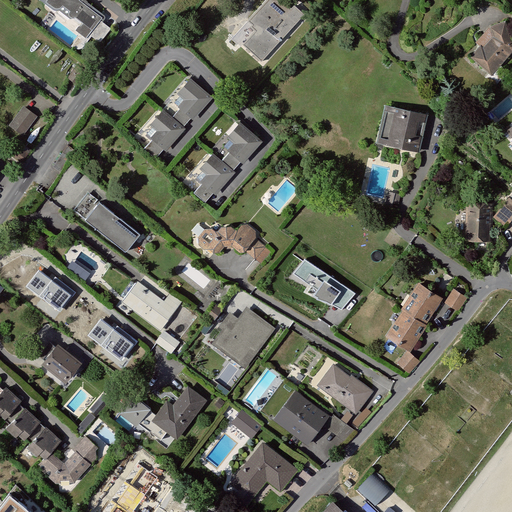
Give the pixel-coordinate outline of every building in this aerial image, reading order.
[(40,0),(53,10),(57,11),(60,11),(71,19),(73,18),(69,15),(71,12),(63,6),(61,9),(56,9),(47,2),(48,0),(40,0)] [(86,39),(103,18),(79,0),(48,0),(47,2),(56,9),(61,9),(63,6),(71,12),(69,15),(73,18),(74,19),(76,17),(84,24),(82,27),(79,26),(76,31),(83,36),(86,39)] [(105,15),(84,0),(79,0),(103,18),(86,39),(83,36),(81,39),(79,38),(72,47),(74,48),(77,49),(81,49),(83,48),(92,37),(103,22),(105,20),(106,17),(105,15)] [(251,27),(239,40),(261,60),(303,14),(293,5),(290,8),(280,0),(264,0),(247,19),(252,24),(250,26),(251,27)] [(479,46),(470,56),(491,75),(511,51),(511,39),(505,20),(489,25),(493,35),(483,46),(481,44),(479,46)] [(112,29),(103,22),(92,37),(101,43),(112,29)] [(493,35),(489,25),(475,42),(479,46),(481,44),(483,46),(493,35)] [(77,85),(87,72),(78,65),(68,78),(77,85)] [(183,98),(177,105),(179,107),(191,117),(192,119),(212,96),(190,76),(176,92),(183,98)] [(420,151),(428,113),(387,104),(377,141),(420,151)] [(38,116),(25,106),(10,125),(24,136),(38,116)] [(172,116),(162,107),(149,123),(156,129),(150,137),(152,138),(163,148),(165,150),(185,127),(183,126),(172,116)] [(191,117),(179,107),(172,116),(183,126),(191,117)] [(233,142),(227,149),(229,151),(240,161),(242,162),(262,140),(240,120),(226,135),(233,142)] [(163,148),(152,138),(143,148),(155,158),(163,148)] [(32,150),(21,142),(11,155),(22,164),(32,150)] [(81,154),(69,145),(63,152),(71,158),(76,161),(81,154)] [(222,159),(212,151),(199,167),(206,173),(200,180),(202,182),(213,192),(215,194),(235,171),(233,169),(222,159)] [(240,161),(229,151),(222,159),(233,169),(240,161)] [(71,158),(63,152),(54,166),(60,171),(71,158)] [(213,192),(202,182),(193,192),(205,201),(213,192)] [(401,194),(389,191),(385,206),(393,207),(394,202),(398,203),(401,194)] [(511,198),(510,197),(500,210),(511,220),(511,219),(511,198)] [(142,233),(101,200),(86,219),(128,251),(142,233)] [(492,241),(494,203),(468,201),(466,239),(492,241)] [(197,237),(198,243),(203,248),(209,247),(213,251),(216,251),(219,251),(224,245),(231,244),(239,251),(245,250),(256,237),(256,230),(248,223),(241,224),(238,228),(235,228),(230,225),(220,226),(218,230),(215,230),(212,228),(205,228),(197,237)] [(266,246),(256,237),(245,250),(255,259),(266,246)] [(266,246),(255,259),(261,264),(272,251),(266,246)] [(354,296),(305,261),(290,282),(340,316),(354,296)] [(71,296),(39,271),(27,286),(59,311),(71,296)] [(122,301),(161,329),(162,327),(179,304),(182,300),(171,292),(165,300),(138,280),(122,301)] [(403,309),(427,324),(444,297),(420,282),(403,309)] [(454,289),(445,302),(459,311),(467,298),(454,289)] [(223,308),(214,302),(204,315),(213,322),(223,308)] [(179,305),(172,319),(187,326),(194,313),(179,305)] [(239,317),(230,311),(219,325),(223,328),(213,342),(246,367),(276,327),(247,305),(239,317)] [(386,336),(409,350),(427,324),(403,309),(386,336)] [(133,346),(101,321),(89,336),(121,361),(133,346)] [(178,340),(164,329),(156,341),(171,352),(180,341),(178,340)] [(75,340),(67,349),(79,358),(86,349),(75,340)] [(67,349),(58,341),(40,361),(65,381),(78,364),(81,360),(79,358),(67,349)] [(94,356),(86,349),(79,358),(81,360),(78,364),(84,368),(94,356)] [(409,350),(397,362),(409,373),(420,361),(409,350)] [(334,364),(317,385),(356,414),(374,390),(352,375),(351,376),(334,364)] [(167,399),(152,419),(178,438),(208,399),(188,384),(174,403),(167,399)] [(21,400),(5,385),(2,389),(0,390),(0,414),(4,418),(18,403),(21,400)] [(295,390),(273,419),(308,445),(325,422),(329,415),(295,390)] [(104,392),(90,408),(97,414),(111,399),(104,392)] [(132,394),(119,412),(137,426),(151,407),(132,394)] [(23,408),(18,403),(4,418),(9,423),(23,408)] [(40,421),(25,406),(23,408),(9,423),(5,426),(15,436),(17,433),(24,439),(25,437),(39,422),(40,421)] [(372,412),(367,408),(353,422),(358,427),(372,412)] [(254,419),(241,410),(233,422),(246,431),(254,419)] [(347,411),(341,420),(346,424),(353,415),(347,411)] [(96,417),(90,412),(77,427),(79,428),(78,430),(82,434),(96,417)] [(341,420),(334,415),(332,417),(329,415),(325,422),(327,423),(325,426),(337,436),(346,424),(341,420)] [(39,422),(25,437),(30,442),(44,427),(39,422)] [(61,439),(46,425),(44,427),(30,442),(26,446),(36,455),(38,452),(43,457),(50,450),(61,439)] [(73,449),(75,451),(90,465),(97,458),(96,449),(98,447),(85,435),(73,449)] [(265,441),(230,482),(239,489),(232,498),(245,508),(268,480),(281,491),(283,488),(299,469),(265,441)] [(63,462),(50,450),(43,457),(37,465),(55,483),(74,482),(90,465),(75,451),(65,462),(63,462)] [(374,471),(358,488),(376,505),(392,487),(374,471)] [(174,497),(167,494),(162,503),(169,506),(174,497)] [(346,511),(334,500),(323,511),(346,511)] [(17,511),(53,511),(48,509),(45,511),(39,511),(26,501),(17,511)]
